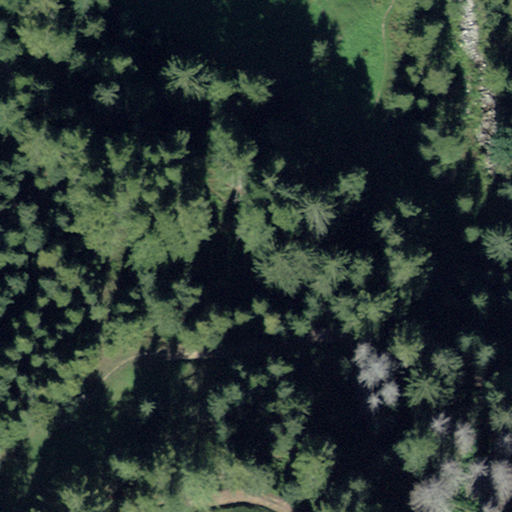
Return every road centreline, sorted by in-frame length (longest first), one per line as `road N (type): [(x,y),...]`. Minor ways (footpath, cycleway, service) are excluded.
road 1 (track): [(511,377),(460,378),(334,334),(133,359),(91,393),(83,413),(98,479)]
road 2 (track): [(98,479),(142,496),(266,498),(289,511)]
